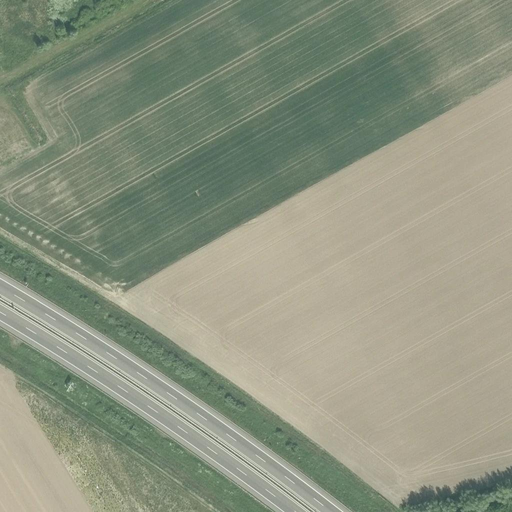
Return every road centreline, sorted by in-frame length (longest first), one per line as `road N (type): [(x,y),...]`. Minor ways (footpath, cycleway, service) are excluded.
road 1 (motorway): [(328,511),(164,391),(0,287)]
road 2 (motorway): [(0,312),(291,511)]
